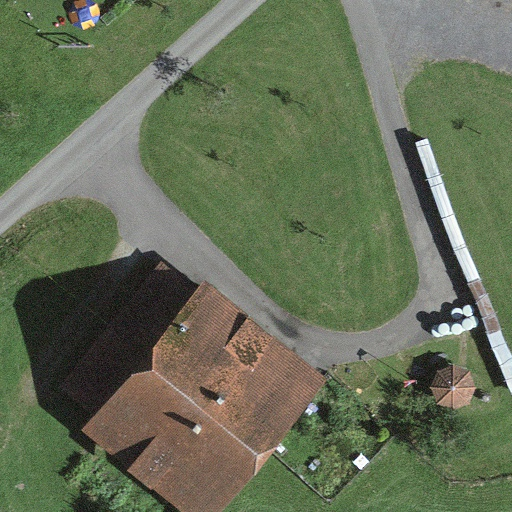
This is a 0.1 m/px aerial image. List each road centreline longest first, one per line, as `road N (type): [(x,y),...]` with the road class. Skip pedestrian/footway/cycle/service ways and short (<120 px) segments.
road 1 (unclassified): [(244,0),(0,208)]
road 2 (track): [(368,46),(511,60)]
